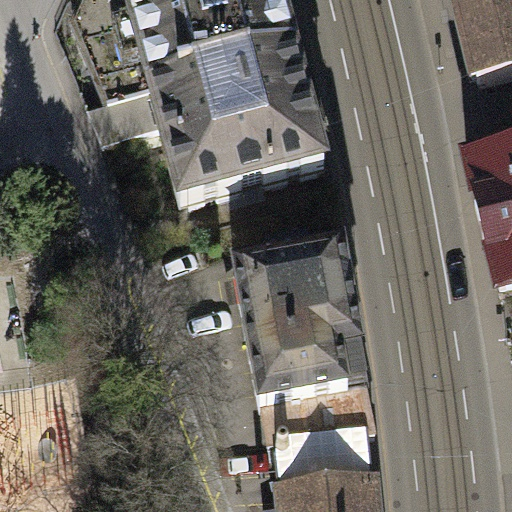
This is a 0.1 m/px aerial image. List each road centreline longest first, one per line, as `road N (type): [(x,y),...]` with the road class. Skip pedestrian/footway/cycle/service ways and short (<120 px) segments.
road 1 (tertiary): [(358,0),(406,211),(448,511)]
road 2 (residential): [(33,135),(61,167),(198,511)]
